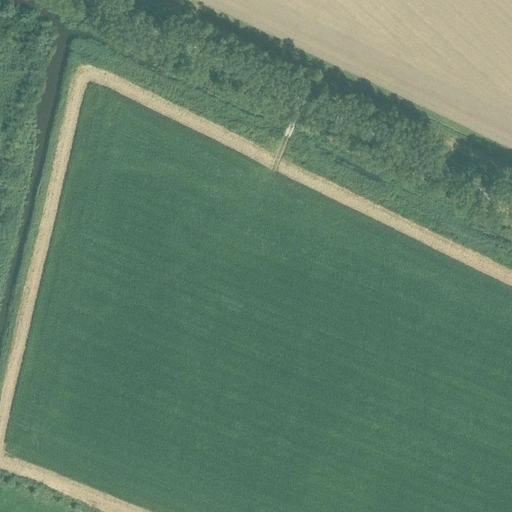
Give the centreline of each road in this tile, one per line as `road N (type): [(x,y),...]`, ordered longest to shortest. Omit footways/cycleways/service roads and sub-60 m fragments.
road 1 (unclassified): [(511,203),(90,0)]
road 2 (track): [(511,284),(255,159)]
